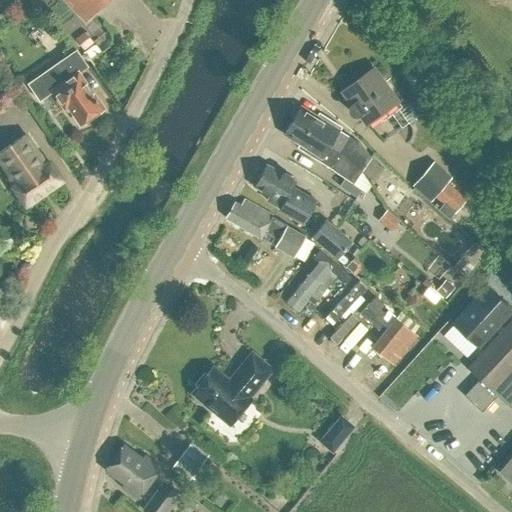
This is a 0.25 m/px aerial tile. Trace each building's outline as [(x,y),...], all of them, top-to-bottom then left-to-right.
[(64,14),(76,27),(84,19),(105,0),(67,0),(73,6),(64,14)] [(75,38),(84,49),(92,42),(84,31),(75,38)] [(87,66),(76,49),(28,83),(39,100),(53,91),(64,107),(68,104),(80,122),(102,107),(78,73),(87,66)] [(358,115),(359,114),(366,123),(383,110),(388,117),(391,115),(401,129),(410,122),(398,109),(402,107),(374,68),(364,75),(342,91),(352,105),(351,105),(351,106),(350,106),(349,108),(349,112),(351,114),(354,116),(355,116),(358,115)] [(330,143),(362,169),(374,151),(339,130),(341,126),(325,116),(323,120),(300,106),(291,120),(330,143)] [(339,186),(355,197),(361,189),(352,183),(362,169),(330,143),(291,120),(283,134),(306,148),(304,151),(319,161),(330,168),(322,179),(337,189),(339,186)] [(0,161),(17,185),(13,187),(25,204),(61,179),(49,162),(46,164),(25,134),(0,150),(0,161)] [(265,164),(253,186),(283,203),(278,211),(303,225),(316,201),(293,188),(296,182),(265,164)] [(447,182),(435,195),(454,212),(465,199),(447,182)] [(226,218),(260,237),(272,215),(244,200),(241,206),(234,202),(226,218)] [(400,219),(386,208),(378,218),(392,229),(400,219)] [(337,259),(353,240),(327,219),(311,239),(321,246),(337,259)] [(284,225),(272,245),(292,257),(304,236),(284,225)] [(353,273),(337,260),(337,259),(321,246),(312,257),(318,261),(284,303),(296,313),(311,294),(317,299),(335,276),(345,283),(353,273)] [(438,289),(446,296),(465,274),(458,267),(438,289)] [(339,340),(359,318),(351,310),(369,291),(357,280),(326,313),(339,325),(331,333),(339,340)] [(453,323),(479,346),(511,309),(487,286),(453,323)] [(372,325),(369,329),(372,331),(375,328),(378,330),(385,321),(381,318),(385,313),(379,309),(383,304),(374,297),(360,314),(370,322),(369,323),(372,325)] [(394,318),(371,348),(393,365),(416,335),(394,318)] [(511,319),(467,368),(491,390),(490,391),(503,402),(511,392),(511,319)] [(192,392),(230,423),(251,398),(250,396),(273,368),(252,352),(229,379),(214,366),(192,392)] [(341,415),(320,441),(332,451),(354,426),(341,415)] [(192,443),(178,460),(194,473),(208,457),(192,443)] [(124,485),(122,488),(137,499),(159,468),(144,457),(143,459),(124,446),(121,451),(120,450),(108,467),(109,468),(106,472),(124,485)] [(511,455),(498,472),(511,484),(511,455)] [(162,484),(142,511),(143,511),(167,511),(178,496),(162,484)]
